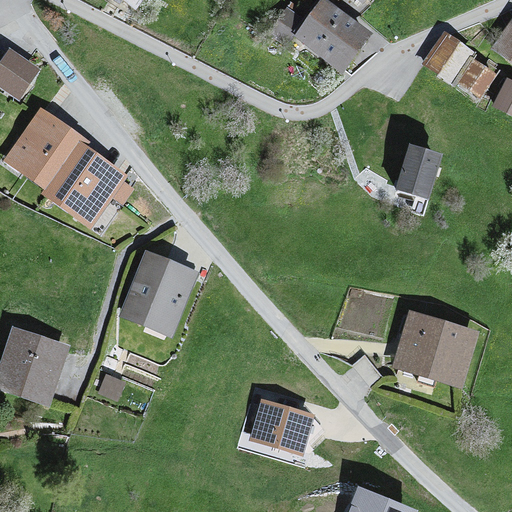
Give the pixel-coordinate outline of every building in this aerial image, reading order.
[(154,0),(104,0),(134,25),(154,0)] [(310,0),(291,0),(302,9),(310,0)] [(376,0),(342,0),(360,17),(376,0)] [(289,4),(277,28),(298,38),(309,14),(289,4)] [(368,44),(319,10),(294,46),(343,80),(368,44)] [(485,52),(511,68),(511,11),(510,11),(485,52)] [(259,33),(283,57),(294,46),(270,22),(259,33)] [(476,59),(449,41),(428,73),(455,91),(470,68),(476,59)] [(36,72),(6,50),(0,57),(0,85),(16,98),(36,72)] [(482,109),(498,86),(470,68),(455,91),(482,109)] [(511,121),(511,88),(506,86),(494,112),(511,121)] [(80,143),(34,110),(0,158),(0,162),(44,193),(75,149),(80,143)] [(40,201),(92,236),(127,185),(75,149),(40,201)] [(427,210),(441,169),(408,158),(394,199),(427,210)] [(194,271),(140,251),(116,312),(170,333),(194,271)] [(473,332),(406,313),(390,367),(457,386),(473,332)] [(0,386),(46,404),(67,348),(9,327),(0,350),(0,386)] [(312,414),(257,395),(246,428),(301,447),(312,414)] [(419,511),(361,487),(350,511),(419,511)]
